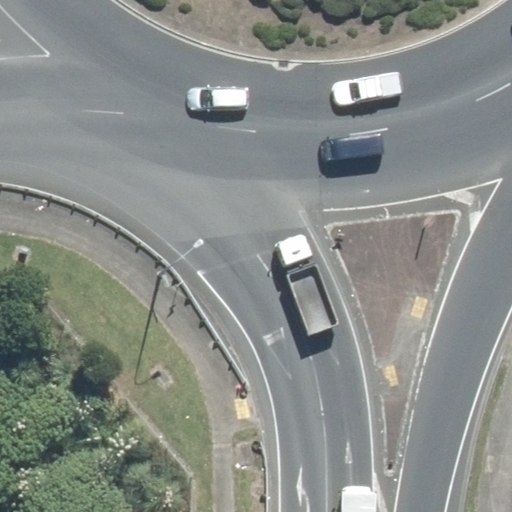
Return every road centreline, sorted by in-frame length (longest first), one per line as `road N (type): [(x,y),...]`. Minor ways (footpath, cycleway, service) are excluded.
road 1 (secondary): [(362,511),(251,172),(198,81)]
road 2 (primary): [(511,32),(448,70),(324,96),(198,81)]
road 3 (secondary): [(511,231),(406,511)]
road 4 (primary): [(198,81),(0,106)]
road 5 (primary): [(198,81),(97,35),(56,0)]
